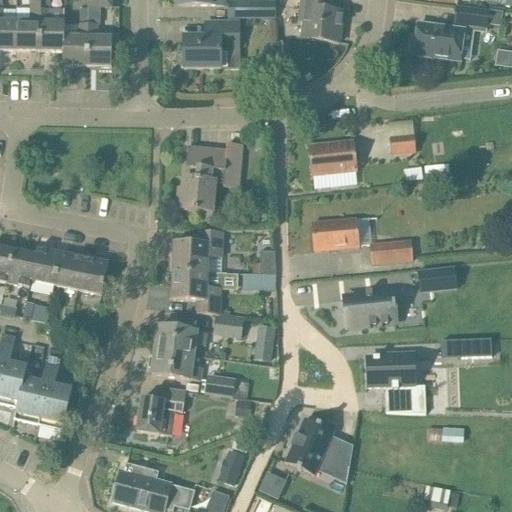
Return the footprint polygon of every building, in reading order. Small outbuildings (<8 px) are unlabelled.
[(0,0),(0,52),(16,53),(16,23),(2,23),(3,10),(2,10),(2,0),(0,0)] [(16,23),(16,53),(40,53),(41,10),(41,2),(40,0),(31,0),(31,23),(16,23)] [(63,68),(87,68),(88,26),(89,8),(88,8),(88,0),(88,5),(82,5),(82,11),(79,11),(79,26),(78,39),(64,38),(64,54),(63,54),(63,68)] [(88,0),(88,8),(89,8),(112,9),(112,0),(88,0)] [(334,0),(302,0),(300,19),(304,20),(302,40),(339,45),(343,13),(333,12),(334,0)] [(41,10),(40,53),(63,54),(63,68),(63,54),(64,54),(64,38),(65,11),(50,11),(51,2),(41,2),(41,10)] [(275,19),(275,4),(230,4),(230,19),(275,19)] [(489,12),(456,8),(454,25),(487,29),(489,12)] [(277,12),(276,27),(285,28),(285,12),(277,12)] [(238,24),(206,24),(206,38),(183,38),(183,71),(221,71),(221,52),(239,52),(238,24)] [(418,25),(416,39),(411,38),(409,54),(414,55),(414,57),(460,63),(464,32),(418,25)] [(88,26),(87,68),(111,69),(112,39),(97,39),(97,26),(88,26)] [(288,44),(277,44),(277,72),(288,72),(288,44)] [(511,51),(504,51),(503,67),(511,67),(511,51)] [(262,74),(273,74),(273,58),(263,58),(262,74)] [(416,153),(414,138),(390,140),(392,156),(416,153)] [(254,139),(254,147),(262,148),(263,139),(254,139)] [(356,172),(353,144),(309,148),(312,177),(356,172)] [(242,147),(227,145),(227,153),(188,149),(186,169),(195,170),(194,180),(183,179),(180,212),(213,215),(216,185),(223,186),(223,188),(239,190),(242,147)] [(449,179),(448,167),(425,170),(426,182),(449,179)] [(424,187),(419,195),(426,200),(432,192),(424,187)] [(358,250),(355,221),(312,225),(315,254),(358,250)] [(174,246),(173,273),(207,274),(208,258),(222,258),(223,235),(219,235),(199,234),(199,246),(174,246)] [(411,263),(410,242),(369,245),(371,266),(411,263)] [(0,283),(1,284),(5,285),(12,252),(0,249),(0,283)] [(31,282),(54,287),(61,255),(37,250),(35,257),(36,257),(31,282)] [(12,252),(5,285),(30,289),(31,282),(36,257),(35,257),(12,252)] [(259,276),(243,276),(276,277),(275,265),(275,253),(260,254),(259,276)] [(54,287),(77,292),(84,260),(61,255),(54,287)] [(108,264),(84,260),(77,292),(102,297),(108,264)] [(454,271),(418,274),(420,294),(456,290),(454,271)] [(207,291),(207,274),(173,273),(172,302),(197,302),(196,315),(216,316),(220,316),(221,291),(207,291)] [(276,277),(243,276),(243,293),(275,293),(276,279),(276,277)] [(388,327),(388,325),(395,324),(394,312),(395,311),(395,305),(393,305),(392,293),(369,295),(369,293),(368,293),(368,295),(364,295),(364,293),(363,293),(363,296),(360,296),(361,300),(345,301),(347,327),(366,325),(366,327),(370,327),(370,329),(371,329),(371,327),(375,326),(375,328),(376,328),(376,326),(382,326),(382,328),(383,328),(383,326),(387,325),(387,327),(388,327)] [(4,294),(3,294),(0,307),(0,309),(0,315),(15,318),(17,310),(1,307),(4,294)] [(34,306),(27,305),(24,320),(31,322),(34,306)] [(72,321),(64,319),(61,335),(68,336),(72,321)] [(217,319),(215,335),(240,339),(243,323),(217,319)] [(96,326),(88,324),(85,340),(88,340),(93,341),(96,326)] [(155,352),(193,357),(195,346),(205,348),(206,335),(159,328),(155,352)] [(258,328),(256,346),(273,349),(276,330),(258,328)] [(0,405),(5,407),(17,409),(14,421),(63,432),(72,391),(55,387),(60,361),(47,358),(41,384),(25,380),(27,369),(10,365),(16,338),(2,335),(0,346),(0,405)] [(491,341),(460,342),(461,360),(492,359),(491,353),(499,352),(499,345),(491,345),(491,341)] [(191,369),(193,357),(155,352),(152,376),(200,383),(201,370),(191,369)] [(384,359),(367,360),(368,390),(385,389),(386,415),(412,415),(410,388),(414,388),(413,356),(384,357),(384,359)] [(249,384),(208,379),(206,394),(247,400),(249,384)] [(186,394),(160,390),(159,402),(142,399),(137,433),(172,438),(176,416),(175,416),(175,414),(183,415),(186,394)] [(250,405),(236,404),(235,418),(249,419),(250,405)] [(314,478),(323,458),(348,469),(350,469),(353,448),(340,442),(332,438),(334,434),(321,429),(322,428),(318,426),(317,427),(305,421),(297,438),(296,437),(296,438),(297,438),(293,447),(292,447),(293,448),(285,465),(298,470),(297,471),(301,473),(302,472),(314,478)] [(464,431),(427,429),(426,443),(463,445),(464,431)] [(223,473),(219,482),(234,487),(240,469),(243,459),(229,454),(229,455),(226,463),(224,463),(221,472),(223,473)] [(121,473),(113,503),(146,511),(162,511),(163,510),(169,511),(172,511),(174,507),(180,509),(188,511),(193,492),(156,483),(159,474),(126,465),(124,474),(121,473)] [(266,477),(259,493),(278,501),(285,486),(266,477)] [(446,511),(450,492),(427,488),(423,508),(443,511),(446,511)] [(216,492),(210,511),(230,511),(235,497),(216,492)]
